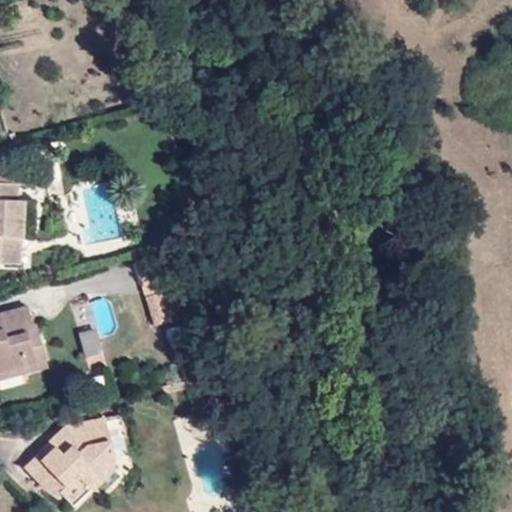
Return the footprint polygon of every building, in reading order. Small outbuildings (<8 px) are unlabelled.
[(0,263),(18,265),(23,200),(16,200),(16,184),(0,183),(0,263)] [(161,254),(137,260),(140,267),(147,293),(166,288),(170,287),(161,254)] [(114,329),(109,298),(90,301),(95,332),(114,329)] [(0,367),(46,356),(39,324),(34,325),(29,306),(0,313),(0,367)] [(85,366),(104,361),(96,328),(76,333),(85,366)] [(0,375),(49,364),(46,356),(0,367),(0,375)] [(89,480),(114,457),(106,418),(66,425),(27,453),(40,472),(57,492),(61,488),(77,502),(94,486),(89,480)] [(116,466),(114,457),(89,480),(94,486),(116,466)]
